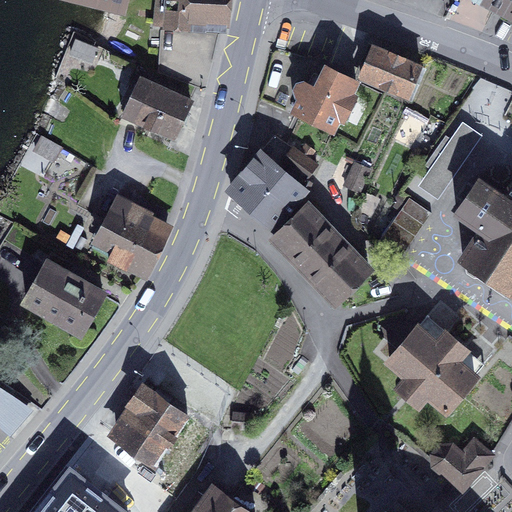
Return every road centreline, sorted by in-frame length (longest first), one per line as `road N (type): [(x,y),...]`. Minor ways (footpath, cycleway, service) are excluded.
road 1 (residential): [(200,210),(228,221),(335,323),(434,289),(511,336)]
road 2 (primary): [(0,502),(149,314),(200,210)]
road 3 (primary): [(200,210),(253,0)]
road 4 (residential): [(511,70),(319,0)]
